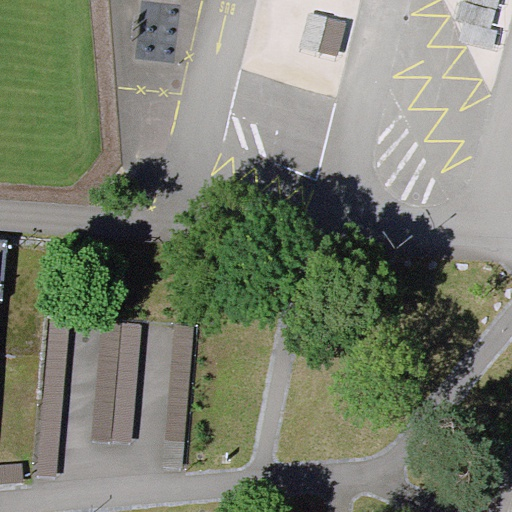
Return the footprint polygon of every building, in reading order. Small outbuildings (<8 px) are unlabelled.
[(70,321),(49,319),(36,474),(57,476),(70,321)] [(142,324),(123,322),(123,326),(112,439),(131,441),(142,324)] [(112,439),(123,326),(103,324),(92,440),(112,442),(112,439)] [(195,327),(175,325),(165,439),(185,441),(195,327)] [(22,463),(0,465),(0,483),(24,481),(22,463)]
